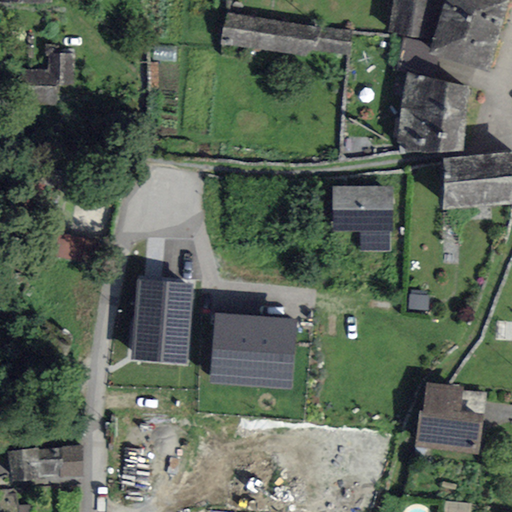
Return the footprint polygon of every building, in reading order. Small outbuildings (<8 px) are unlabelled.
[(433,0),(393,0),(388,33),(429,38),(433,0)] [(508,0),(444,0),(429,52),(488,70),(508,0)] [(321,28),(227,14),(220,44),(304,56),(308,51),(350,54),(353,31),(321,28)] [(56,106),(56,86),(73,86),(74,53),(47,53),(47,71),(11,71),(11,105),(56,106)] [(470,86),(406,73),(395,144),(401,144),(399,153),(464,150),(470,86)] [(511,151),(442,158),(443,209),(511,205),(511,151)] [(331,233),(360,233),(359,250),(389,251),(389,233),(393,233),(394,186),(332,185),(331,233)] [(98,239),(56,231),(51,258),(93,266),(98,239)] [(194,283),(135,280),(131,361),(189,364),(194,283)] [(409,294),(408,309),(428,309),(428,294),(409,294)] [(297,320),(214,313),(209,381),(291,388),(297,320)] [(416,446),(477,454),(483,415),(459,412),(462,391),(462,388),(424,384),(416,446)] [(486,394),(462,391),(459,412),(483,415),(486,394)] [(81,447),(60,448),(61,475),(61,477),(83,476),(81,447)] [(61,475),(60,448),(37,450),(39,476),(61,475)] [(37,450),(8,452),(10,481),(40,478),(39,476),(37,450)] [(176,475),(178,458),(169,457),(167,474),(176,475)] [(457,486),(442,482),(440,488),(455,492),(457,486)] [(469,511),(470,504),(443,502),(442,511),(469,511)]
